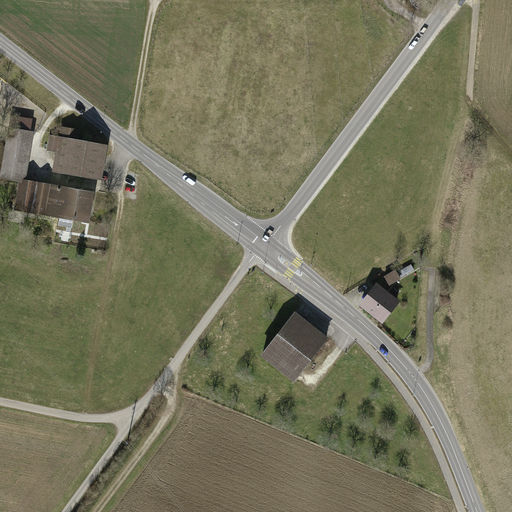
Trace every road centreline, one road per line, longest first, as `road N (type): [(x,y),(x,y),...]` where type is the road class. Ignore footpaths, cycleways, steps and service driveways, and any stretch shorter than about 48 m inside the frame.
road 1 (secondary): [(262,244),(365,325),(416,377),(478,511)]
road 2 (secondary): [(0,41),(262,244)]
road 3 (residential): [(448,0),(262,244)]
road 4 (track): [(476,0),(470,92),(511,149)]
road 5 (track): [(155,0),(130,143)]
